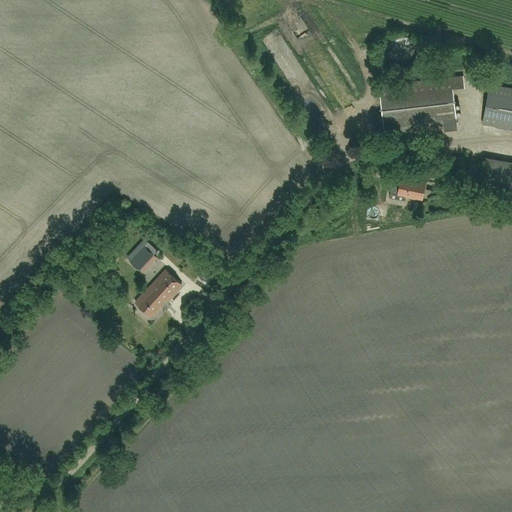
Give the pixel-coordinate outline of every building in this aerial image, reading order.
[(395,36),(392,37),(389,39),(387,42),(386,44),(385,47),(385,51),(385,54),(386,57),(387,60),(389,62),(392,64),(395,66),(398,66),(401,67),(404,66),(407,65),(410,64),(412,62),(414,59),(416,57),(417,54),(417,50),(417,47),(416,44),(414,42),(412,39),(410,37),(407,36),(404,35),(401,34),(398,35),(395,36)] [(457,122),(453,87),(465,86),(464,76),(379,85),(384,130),(443,123),(444,131),(458,129),(457,122)] [(511,87),(490,84),(482,124),(496,126),(495,127),(511,130),(511,87)] [(511,174),(511,161),(498,160),(496,173),(511,174)] [(373,175),(384,174),(382,163),(372,164),(373,175)] [(405,200),(406,195),(407,195),(407,196),(414,198),(415,196),(423,198),(426,179),(402,175),(400,186),(392,185),(390,197),(405,200)] [(142,247),(130,260),(140,269),(152,256),(154,254),(144,245),(142,247)] [(166,301),(181,284),(165,269),(134,302),(151,317),(162,305),(159,302),(162,298),(166,301)]
